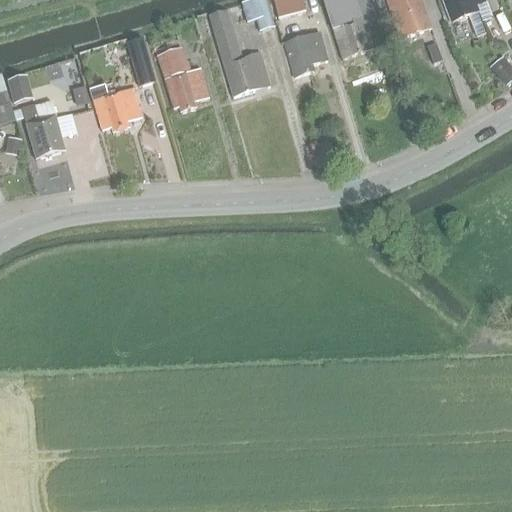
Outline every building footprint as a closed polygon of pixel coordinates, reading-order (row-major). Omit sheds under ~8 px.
[(275,30),(266,0),(265,0),(242,7),(248,26),(256,24),(260,35),(275,30)] [(306,15),(301,0),(272,0),(279,22),(306,15)] [(349,16),(343,0),(334,0),(328,2),(337,30),(333,31),(343,63),(367,55),(365,48),(372,46),(364,21),(354,25),(351,15),(349,16)] [(385,0),(401,43),(425,34),(423,28),(430,25),(420,0),(385,0)] [(442,0),(452,25),(471,18),(469,11),(486,5),(484,0),(442,0)] [(261,55),(242,61),(228,14),(210,20),(221,57),(223,57),(226,66),(224,66),(234,100),(271,89),(261,55)] [(328,64),(320,36),(285,45),(295,81),(315,75),(313,68),(328,64)] [(191,75),(182,51),(178,39),(153,48),(157,59),(174,113),(180,111),(181,117),(197,112),(195,106),(210,102),(201,72),(191,75)] [(127,47),(140,91),(157,86),(144,42),(127,47)] [(443,64),(441,57),(432,61),(434,67),(443,64)] [(511,83),(511,69),(508,64),(495,74),(506,88),(511,83)] [(0,129),(18,124),(3,78),(0,79),(0,129)] [(30,88),(27,79),(8,85),(14,107),(33,102),(30,88)] [(133,92),(109,99),(105,87),(90,92),(103,133),(102,133),(103,134),(112,132),(114,137),(130,132),(128,126),(143,121),(134,92),(137,91),(136,90),(133,91),(133,92)] [(72,93),(77,109),(89,105),(84,90),(72,93)] [(36,109),(40,123),(56,119),(52,104),(36,109)] [(36,109),(23,112),(27,127),(37,163),(66,155),(56,119),(40,123),(36,109)] [(22,143),(9,141),(6,157),(19,159),(22,143)]
